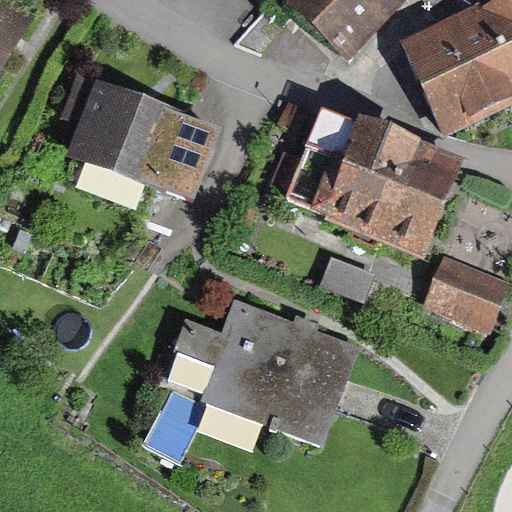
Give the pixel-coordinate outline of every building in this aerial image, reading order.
[(276,0),(345,68),(411,0),(276,0)] [(511,0),(483,0),(487,9),(402,45),(442,137),(511,107),(511,0)] [(0,83),(28,37),(0,20),(0,83)] [(164,193),(195,113),(98,76),(67,156),(164,193)] [(406,286),(444,192),(305,136),(267,230),(406,286)] [(476,369),(499,314),(432,286),(409,342),(476,369)] [(257,454),(308,475),(347,381),(220,329),(207,361),(171,346),(143,414),(205,439),(198,455),(248,476),(257,454)]
